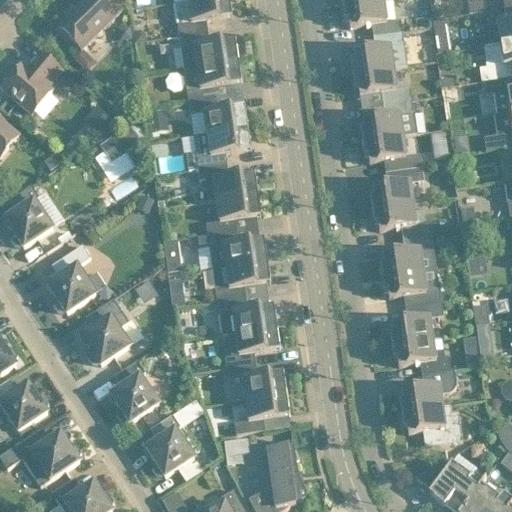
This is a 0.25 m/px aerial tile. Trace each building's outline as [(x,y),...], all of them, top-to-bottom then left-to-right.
[(107,0),(93,0),(84,9),(81,7),(58,30),(82,53),(122,14),(107,0)] [(229,0),(221,0),(188,5),(174,7),(179,40),(208,36),(206,25),(232,21),(229,0)] [(341,0),(343,11),(384,5),(383,0),(341,0)] [(511,0),(484,0),(485,3),(468,6),(469,18),(487,16),(511,12),(511,0)] [(387,27),(384,5),(343,11),(345,25),(349,24),(350,32),(373,29),(374,40),(403,37),(401,25),(387,27)] [(511,12),(487,16),(492,50),(511,47),(511,12)] [(209,47),(208,36),(179,40),(184,73),(239,65),(235,43),(209,47)] [(408,70),(406,58),(403,37),(374,40),(376,52),(353,56),(355,63),(351,64),(353,78),(393,72),(408,70)] [(511,47),(492,50),(485,51),(488,72),(482,73),(483,85),(511,81),(511,47)] [(48,91),(61,75),(40,57),(26,73),(22,69),(16,76),(12,76),(7,82),(7,86),(1,93),(32,119),(52,95),(48,91)] [(242,87),(239,65),(184,73),(188,107),(217,102),(216,91),(242,87)] [(397,94),(393,72),(353,78),(355,92),(359,92),(360,100),(382,96),(384,108),(412,104),(411,92),(397,94)] [(511,81),(483,85),(485,99),(494,98),(497,118),(497,119),(511,116),(511,81)] [(219,114),(217,102),(188,107),(190,118),(204,116),(207,138),(248,132),(245,110),(219,114)] [(417,138),(412,104),(384,108),(386,120),(363,123),(364,131),(360,132),(363,146),(403,140),(417,138)] [(511,116),(497,119),(497,118),(495,119),(497,140),(485,141),(487,155),(506,152),(511,151),(511,116)] [(96,145),(106,131),(93,122),(84,137),(96,145)] [(0,123),(0,161),(19,139),(0,123)] [(196,156),(187,157),(189,175),(198,173),(227,169),(225,158),(251,154),(248,132),(207,138),(193,140),(196,156)] [(406,161),(403,140),(363,146),(365,160),(368,160),(370,167),(390,164),(406,162),(406,161)] [(406,162),(390,164),(392,176),(422,172),(420,159),(406,161),(406,162)] [(157,184),(181,183),(181,169),(156,170),(157,184)] [(227,169),(198,173),(200,185),(206,184),(209,206),(217,205),(258,198),(255,176),(229,180),(227,169)] [(424,185),(422,172),(392,176),(394,188),(410,186),(410,187),(424,185)] [(370,199),(372,214),(413,208),(410,187),(410,186),(394,188),(373,191),(374,199),(370,199)] [(32,190),(11,204),(18,215),(5,223),(14,236),(12,238),(11,243),(15,250),(20,251),(22,249),(24,252),(53,233),(35,205),(40,202),(32,190)] [(261,220),(258,198),(217,205),(220,226),(206,228),(208,240),(237,236),(235,224),(261,220)] [(416,230),(413,208),(372,214),(374,228),(378,227),(379,235),(402,232),(404,244),(432,240),(430,228),(416,230)] [(238,247),(237,236),(208,240),(198,241),(200,252),(209,251),(212,273),(267,265),(264,243),(238,247)] [(384,267),(380,267),(382,282),(423,276),(436,274),(437,274),(434,252),(432,240),(404,244),(405,256),(383,259),(384,267)] [(178,244),(164,246),(168,275),(182,274),(178,244)] [(78,271),(83,267),(91,262),(83,250),(54,270),(61,281),(49,289),(57,302),(55,304),(54,309),(59,315),(63,316),(65,315),(67,318),(96,299),(78,271)] [(271,287),(267,265),(212,273),(217,306),(246,302),(245,291),(271,287)] [(424,286),(423,276),(382,282),(384,296),(388,295),(389,303),(410,300),(411,312),(441,308),(437,284),(424,286)] [(183,299),(171,301),(173,313),(185,311),(183,299)] [(248,313),(246,302),(217,306),(222,339),(229,338),(277,332),(274,310),(248,313)] [(130,351),(119,333),(129,327),(114,304),(88,321),(95,333),(83,341),(91,354),(89,355),(88,360),(92,367),(97,368),(100,367),(102,370),(130,351)] [(433,344),(430,321),(442,319),(441,308),(411,312),(413,324),(393,327),(394,334),(390,335),(392,350),(433,344)] [(232,360),(225,361),(227,373),(256,369),(254,357),(280,354),(277,332),(229,338),(232,360)] [(7,352),(6,353),(0,344),(0,380),(16,369),(15,367),(16,366),(17,360),(13,353),(7,352)] [(433,344),(392,350),(394,363),(398,363),(399,371),(421,368),(422,379),(452,375),(450,363),(445,363),(444,355),(435,356),(433,344)] [(492,347),(478,349),(481,365),(495,363),(492,347)] [(477,359),(465,361),(467,373),(479,371),(477,359)] [(124,391),(111,399),(119,411),(118,413),(117,418),(121,425),(126,426),(128,425),(130,428),(159,409),(140,381),(146,377),(138,365),(116,379),(124,391)] [(257,380),(256,369),(227,373),(229,384),(243,382),(246,404),(287,398),(283,376),(257,380)] [(441,399),(449,398),(450,397),(451,397),(453,396),(454,396),(455,394),(455,393),(456,392),(456,391),(457,389),(457,388),(455,374),(452,375),(422,379),(424,391),(402,394),(403,402),(400,403),(402,416),(442,411),(441,399)] [(39,400),(37,401),(29,388),(16,396),(9,385),(0,390),(0,408),(19,436),(48,417),(46,414),(47,413),(48,407),(44,401),(39,400)] [(290,420),(287,398),(246,404),(249,426),(235,428),(236,439),(266,435),(264,424),(290,420)] [(105,400),(84,405),(87,417),(108,412),(105,400)] [(442,411),(402,416),(404,431),(408,431),(409,438),(424,436),(425,445),(430,444),(431,450),(463,446),(459,418),(451,419),(450,410),(442,411)] [(159,444),(147,453),(155,466),(153,467),(152,472),(156,479),(161,480),(163,478),(165,481),(194,463),(176,435),(181,431),(173,419),(152,433),(159,444)] [(71,449),(70,450),(61,437),(48,446),(41,434),(0,461),(7,473),(22,463),(41,492),(80,465),(78,463),(79,462),(81,457),(76,450),(71,449)] [(249,443),(225,446),(226,459),(251,457),(249,443)] [(262,497),(249,503),(253,511),(288,511),(290,510),(291,508),(292,507),(293,505),(294,503),(297,503),(297,504),(299,506),(300,506),(301,506),(303,506),(304,506),(305,505),(306,505),(306,504),(307,503),(307,502),(307,501),(307,500),(307,499),(305,495),(304,487),(300,488),(294,447),(293,448),(293,452),(268,455),(275,501),(264,502),(262,497)] [(431,494),(452,467),(447,463),(414,481),(431,494)] [(464,511),(482,489),(486,483),(485,482),(484,483),(475,476),(471,481),(452,467),(431,494),(429,497),(444,509),(447,505),(456,511),(464,511)] [(103,498),(102,499),(94,487),(81,495),(74,484),(52,498),(61,511),(112,511),(113,506),(109,499),(103,498)] [(509,511),(511,511),(511,508),(511,504),(503,498),(500,503),(482,489),(464,511),(509,511)] [(244,511),(235,494),(221,501),(225,507),(214,511),(244,511)]
